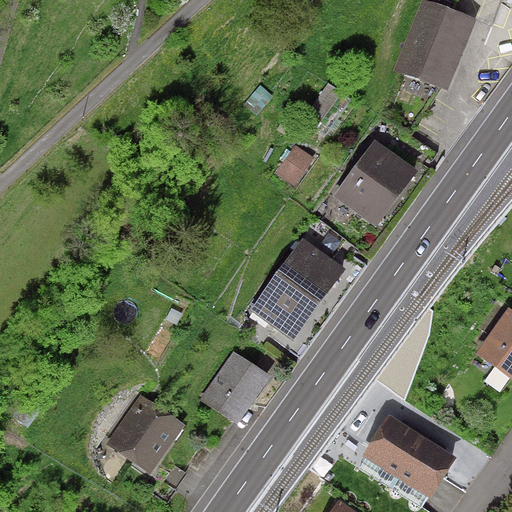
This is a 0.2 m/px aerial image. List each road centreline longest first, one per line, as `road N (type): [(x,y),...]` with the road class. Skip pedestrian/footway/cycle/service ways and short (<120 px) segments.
road 1 (primary): [(511,112),(223,511)]
road 2 (unclassified): [(0,184),(199,0)]
